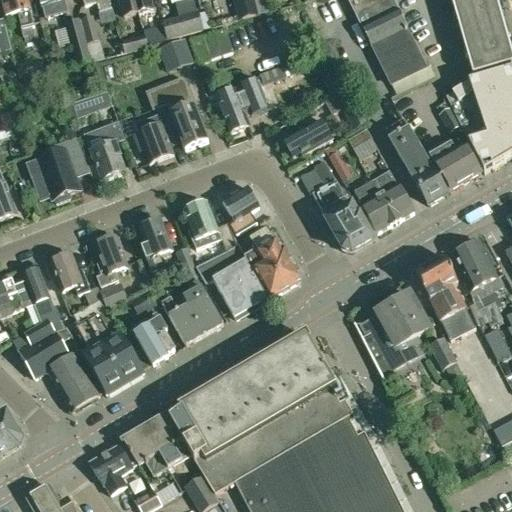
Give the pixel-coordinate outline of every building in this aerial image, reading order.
[(27,0),(0,0),(5,20),(18,17),(22,33),(34,30),(30,15),(31,14),(27,0)] [(45,21),(68,15),(65,4),(66,4),(65,0),(38,0),(41,10),(43,10),(45,21)] [(82,0),(85,9),(97,6),(99,15),(112,12),(109,3),(110,3),(108,0),(82,0)] [(134,6),(136,5),(134,0),(117,0),(123,22),(137,18),(134,6)] [(253,0),(231,0),(238,23),(258,18),(258,17),(253,1),(253,0)] [(263,0),(258,0),(253,1),(258,17),(268,14),(263,0)] [(347,0),(391,89),(397,100),(435,80),(430,70),(426,72),(390,0),(347,0)] [(478,0),(452,8),(458,25),(500,13),(495,0),(478,0)] [(173,7),(177,21),(162,25),(167,44),(203,33),(198,15),(196,16),(192,2),(173,7)] [(505,31),(500,13),(458,25),(463,43),(505,31)] [(86,47),(99,43),(93,20),(80,24),(86,47)] [(4,23),(0,24),(0,55),(11,53),(4,23)] [(80,24),(65,28),(77,69),(91,65),(86,47),(80,24)] [(463,43),(468,61),(510,49),(505,31),(463,43)] [(189,43),(196,67),(232,56),(224,32),(189,43)] [(122,56),(145,49),(142,40),(120,45),(122,56)] [(183,42),(159,52),(164,63),(174,59),(179,71),(192,66),(183,42)] [(86,47),(91,65),(104,61),(99,43),(86,47)] [(511,56),(510,49),(468,61),(473,80),(511,69),(511,56)] [(352,90),(344,72),(337,56),(317,65),(324,82),(332,99),(352,90)] [(38,64),(22,68),(13,70),(16,82),(40,75),(38,64)] [(511,73),(471,86),(469,86),(446,100),(458,125),(460,129),(483,176),(511,159),(511,73)] [(183,81),(145,96),(153,114),(167,108),(168,109),(171,118),(181,145),(185,154),(208,145),(203,133),(204,130),(202,124),(200,123),(194,109),(186,90),(183,81)] [(237,92),(215,100),(230,137),(249,129),(240,106),(242,105),(237,92)] [(367,126),(349,94),(326,107),(332,118),(342,112),(354,134),(367,126)] [(110,110),(105,97),(70,108),(75,122),(110,110)] [(138,136),(133,139),(139,154),(143,153),(149,168),(174,158),(171,149),(181,145),(171,118),(168,109),(156,114),(158,119),(135,128),(138,136)] [(460,129),(458,125),(450,112),(439,118),(450,136),(460,129)] [(327,147),(332,144),(321,123),(315,126),(316,127),(284,145),(293,161),(300,156),(302,160),(327,146),(327,147)] [(428,209),(447,198),(404,123),(385,133),(391,143),(390,143),(428,209)] [(124,143),(119,130),(118,125),(84,138),(101,183),(104,182),(107,184),(113,181),(114,178),(125,174),(120,158),(121,158),(116,146),(124,143)] [(366,133),(348,143),(354,153),(372,142),(366,133)] [(76,142),(55,149),(57,157),(27,168),(40,204),(51,200),(52,204),(55,203),(56,208),(70,203),(68,198),(80,194),(73,172),(85,168),(85,169),(87,169),(76,142)] [(430,161),(450,197),(481,179),(465,151),(456,156),(452,148),(430,161)] [(339,155),(336,156),(329,161),(337,175),(347,170),(339,155)] [(312,197),(322,214),(330,209),(334,207),(334,206),(344,200),(324,165),(314,171),(316,173),(301,182),(311,197),(312,197)] [(4,187),(0,175),(0,224),(16,218),(5,187),(4,187)] [(389,175),(371,185),(396,228),(401,224),(414,217),(398,189),(397,189),(389,175)] [(390,231),(396,228),(371,185),(354,195),(362,209),(361,210),(377,237),(390,230),(390,231)] [(246,191),(245,191),(222,205),(234,226),(235,225),(240,234),(251,228),(246,219),(259,212),(246,191)] [(330,209),(322,214),(328,224),(327,225),(343,254),(352,256),(374,243),(375,243),(360,217),(357,219),(345,199),(344,200),(334,206),(334,207),(330,209)] [(228,228),(217,232),(207,206),(184,215),(191,232),(188,233),(193,246),(196,253),(222,244),(226,255),(237,250),(228,228)] [(151,276),(164,271),(163,267),(160,259),(173,255),(161,223),(138,232),(145,249),(141,251),(146,264),(147,264),(151,276)] [(266,233),(250,242),(238,249),(239,251),(246,264),(270,304),(298,288),(300,281),(285,255),(282,256),(276,245),(274,246),(266,233)] [(100,291),(105,289),(117,284),(114,276),(128,271),(116,241),(94,249),(100,266),(97,268),(101,279),(96,281),(100,291)] [(479,246),(463,254),(485,299),(501,291),(497,282),(498,282),(479,246)] [(179,265),(183,276),(194,271),(190,260),(186,251),(175,255),(179,265)] [(206,289),(214,285),(234,321),(239,319),(240,321),(252,314),(270,304),(246,264),(239,251),(196,271),(206,289)] [(485,299),(463,254),(451,260),(468,296),(469,296),(474,304),(473,304),(475,308),(470,311),(472,316),(482,336),(503,325),(494,306),(490,308),(485,299)] [(90,294),(90,293),(87,286),(88,286),(83,273),(79,275),(72,258),(49,267),(61,297),(75,291),(78,299),(84,297),(90,294)] [(443,259),(413,276),(424,296),(439,326),(440,325),(450,344),(475,332),(465,313),(459,300),(457,301),(451,291),(458,287),(453,277),(443,259)] [(34,308),(50,302),(38,271),(23,277),(25,284),(28,292),(32,302),(34,308)] [(197,279),(194,271),(183,276),(187,284),(197,279)] [(0,306),(19,300),(17,296),(14,288),(12,282),(0,286),(0,285),(0,306)] [(14,288),(17,296),(19,300),(0,306),(0,322),(13,318),(12,316),(23,312),(21,307),(32,302),(28,292),(25,284),(14,288)] [(196,304),(187,309),(204,339),(223,328),(199,284),(189,290),(196,304)] [(120,285),(99,294),(107,312),(128,302),(120,285)] [(146,295),(152,305),(163,298),(158,289),(146,295)] [(97,290),(90,293),(90,294),(84,297),(88,309),(102,301),(98,295),(97,290)] [(156,312),(152,305),(146,295),(128,305),(137,322),(156,312)] [(378,321),(361,330),(366,338),(361,341),(382,379),(405,366),(403,363),(422,353),(416,341),(429,333),(409,298),(376,317),(378,321)] [(204,339),(187,309),(179,314),(171,300),(161,306),(186,349),(204,339)] [(54,312),(50,302),(34,308),(38,318),(42,327),(49,323),(56,335),(62,332),(54,312)] [(114,325),(101,303),(73,319),(79,329),(100,317),(107,329),(114,325)] [(156,316),(131,331),(153,369),(168,360),(167,358),(175,354),(164,336),(167,335),(156,316)] [(125,388),(144,377),(122,339),(114,344),(99,318),(88,324),(125,388)] [(49,323),(42,327),(25,337),(12,344),(19,355),(35,382),(48,375),(71,416),(100,399),(75,358),(70,361),(56,335),(49,323)] [(125,388),(88,324),(77,331),(92,356),(84,361),(106,399),(125,388)] [(510,358),(497,332),(484,338),(497,364),(510,358)] [(410,511),(372,434),(358,411),(341,382),(340,381),(339,380),(338,380),(336,379),(335,379),(334,379),(332,380),(331,380),(306,338),(182,410),(182,409),(168,417),(170,421),(169,422),(215,498),(235,487),(248,511),(410,511)] [(442,373),(456,366),(443,343),(429,351),(442,373)] [(0,447),(6,458),(19,450),(22,442),(6,416),(0,419),(0,447)] [(181,445),(166,421),(147,432),(170,471),(183,464),(174,448),(181,445)] [(147,432),(123,445),(138,469),(145,465),(154,481),(170,471),(147,432)] [(119,450),(89,467),(103,490),(104,489),(111,499),(127,490),(120,480),(133,473),(119,450)] [(203,480),(185,491),(197,511),(209,511),(219,506),(203,480)] [(27,504),(32,511),(72,511),(67,502),(60,506),(53,494),(46,493),(27,504)] [(153,494),(134,504),(139,511),(155,511),(162,508),(153,494)]
